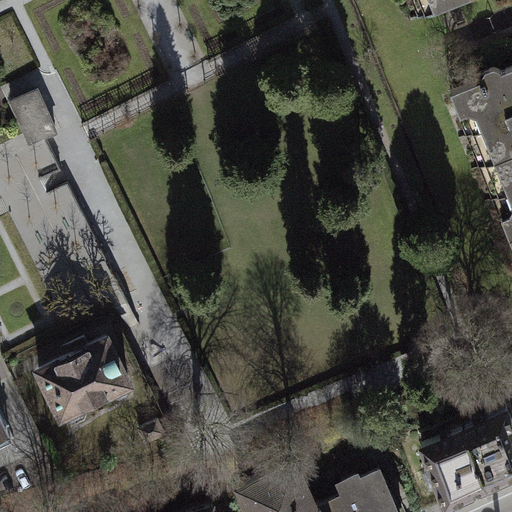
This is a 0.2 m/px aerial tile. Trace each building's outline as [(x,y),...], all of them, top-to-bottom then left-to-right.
[(415,0),(422,16),(459,0),(415,0)] [(501,69),(511,65),(511,17),(505,0),(459,0),(422,16),(430,36),(441,33),(453,63),(443,69),(451,90),(483,77),(482,74),(485,68),(494,64),(500,67),(501,69)] [(511,65),(501,69),(500,67),(494,64),(485,68),(482,74),(483,77),(451,90),(461,114),(469,111),(475,113),(487,142),(484,148),(476,151),(481,164),(511,151),(511,65)] [(37,88),(11,100),(30,142),(56,130),(37,88)] [(511,151),(481,164),(486,177),(495,174),(501,176),(511,203),(511,208),(510,212),(502,215),(510,236),(511,234),(511,151)] [(38,367),(61,413),(63,412),(65,417),(71,418),(79,414),(80,409),(81,409),(83,413),(119,396),(119,395),(127,391),(129,384),(127,381),(129,379),(107,333),(38,367)] [(511,421),(505,405),(463,423),(487,478),(511,466),(511,421)] [(164,431),(157,417),(138,426),(146,441),(164,431)] [(463,423),(421,441),(445,496),(487,478),(463,423)] [(5,426),(0,428),(0,427),(0,441),(10,436),(5,426)] [(296,455),(241,480),(250,501),(246,506),(252,511),(323,511),(318,500),(314,501),(302,475),(305,474),(296,455)] [(345,487),(318,500),(323,511),(399,511),(378,465),(358,475),(356,471),(340,478),(345,487)] [(216,511),(211,500),(174,511),(216,511)]
